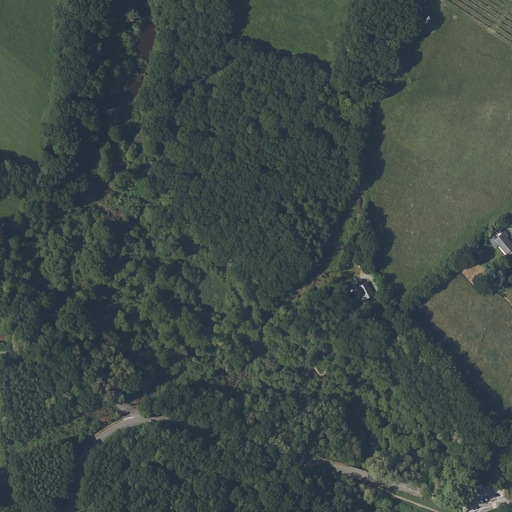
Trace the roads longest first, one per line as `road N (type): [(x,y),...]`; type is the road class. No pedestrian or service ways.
road 1 (tertiary): [(135,421),(188,425),(438,498),(462,511)]
road 2 (tertiary): [(135,421),(39,357),(0,351)]
road 3 (tertiary): [(72,511),(82,459),(99,437),(135,421)]
